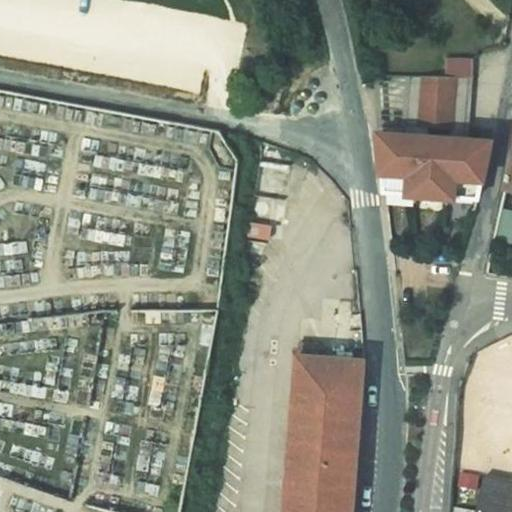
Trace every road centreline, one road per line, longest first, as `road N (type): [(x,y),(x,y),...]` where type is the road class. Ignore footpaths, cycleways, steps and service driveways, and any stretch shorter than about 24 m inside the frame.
road 1 (unclassified): [(0,76),(358,149)]
road 2 (unclassified): [(380,511),(386,353),(358,149)]
road 3 (unclassified): [(427,511),(440,380),(465,295)]
road 4 (unclassified): [(465,295),(501,168),(511,93)]
road 5 (unclassified): [(358,149),(328,0)]
